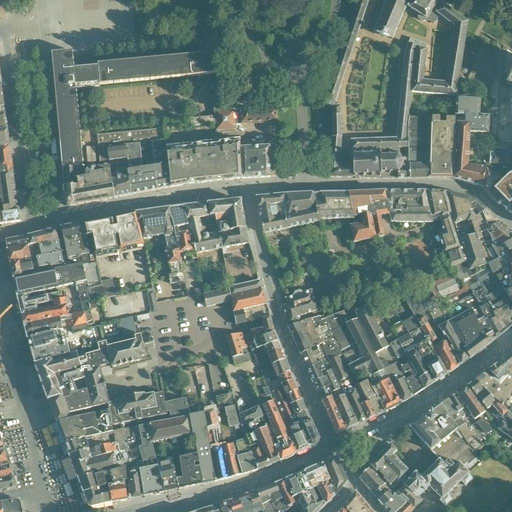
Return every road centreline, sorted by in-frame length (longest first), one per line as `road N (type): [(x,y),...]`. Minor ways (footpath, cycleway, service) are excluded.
road 1 (unclassified): [(353,480),(280,325),(248,190)]
road 2 (unclassified): [(248,190),(29,226)]
road 3 (residential): [(305,187),(462,188),(511,222)]
road 4 (unclassified): [(29,226),(0,26)]
